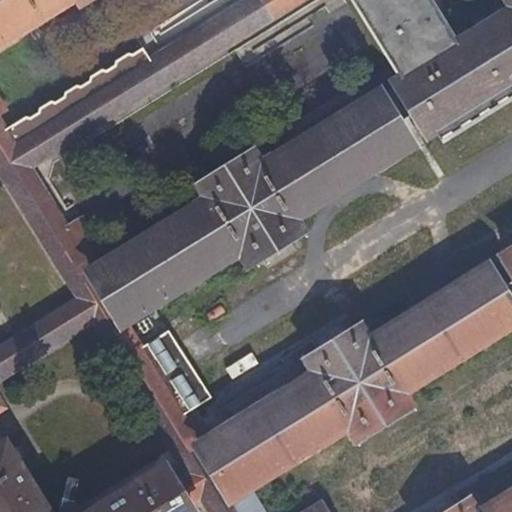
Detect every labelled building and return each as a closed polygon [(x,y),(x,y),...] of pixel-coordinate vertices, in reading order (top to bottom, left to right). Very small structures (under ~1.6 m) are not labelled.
[(326,511),(322,504),(308,511),(267,511),(250,484),(233,495),(201,444),(195,434),(208,426),(163,354),(150,361),(145,353),(163,342),(148,319),(130,330),(126,322),(93,271),(103,265),(91,245),(97,241),(82,218),(66,228),(29,167),(279,11),(272,0),(244,0),(159,54),(152,59),(144,46),(133,52),(129,51),(117,59),(116,63),(107,69),(103,68),(91,75),(90,79),(82,85),(78,83),(66,91),(65,95),(56,100),(52,99),(40,107),(39,111),(31,116),(27,115),(6,128),(0,118),(0,111),(5,108),(0,99),(0,169),(2,173),(79,299),(0,348),(0,378),(93,320),(189,473),(174,483),(188,503),(202,494),(212,511),(326,511)] [(0,0),(0,43),(69,0),(80,0),(82,2),(84,0),(0,0)] [(208,197),(103,265),(93,271),(126,322),(183,286),(189,295),(212,281),(207,272),(242,250),(250,262),(300,230),(292,218),(411,144),(396,123),(413,112),(427,135),(434,131),(442,144),(443,143),(442,142),(511,98),(511,11),(458,44),(399,80),(394,83),(396,86),(380,96),(378,94),(260,165),(252,152),(201,184),(208,197)] [(511,249),(503,255),(511,269),(511,249)] [(317,372),(201,444),(233,495),(250,484),(349,423),(357,435),(408,403),(401,391),(511,321),(511,308),(506,299),(498,285),(486,266),(368,339),(361,327),(310,359),(317,372)] [(511,276),(498,285),(506,299),(511,294),(511,276)] [(192,511),(188,503),(174,483),(164,466),(90,511),(48,511),(5,443),(0,445),(0,511),(192,511)] [(511,511),(511,490),(477,511),(474,511),(468,500),(448,511),(511,511)]
